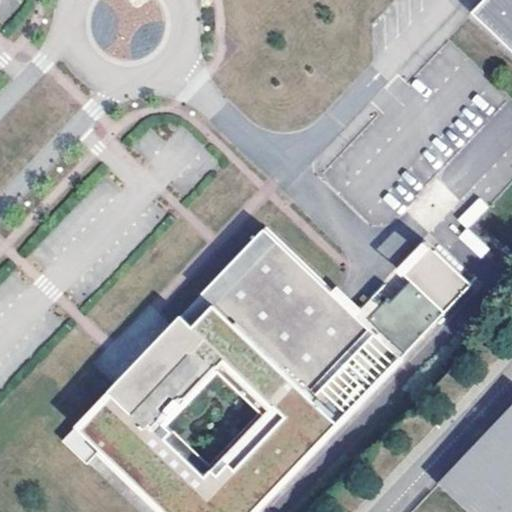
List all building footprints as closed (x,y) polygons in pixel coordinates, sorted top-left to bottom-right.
[(511,0),(475,0),(468,9),(511,51),(511,0)] [(479,197),(457,218),(468,229),(489,207),(479,197)] [(396,354),(261,223),(166,322),(173,328),(82,423),(100,441),(174,511),(243,511),(241,510),(330,416),(333,420),(396,354)] [(468,228),(459,237),(481,259),(490,249),(468,228)] [(466,281),(421,238),(402,257),(448,300),(466,281)] [(166,322),(57,435),(82,460),(100,441),(82,423),(173,328),(166,322)] [(511,511),(511,414),(444,482),(473,511),(511,511)]
